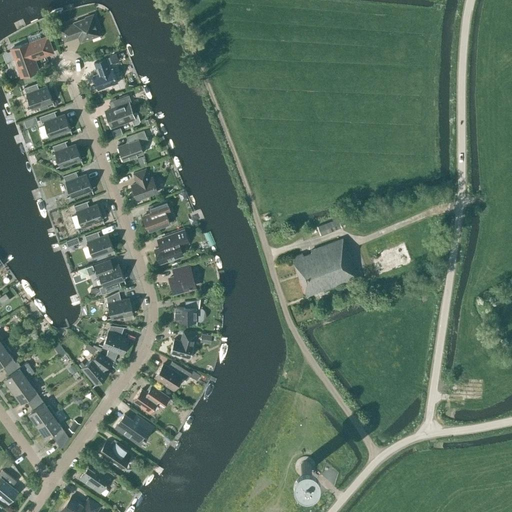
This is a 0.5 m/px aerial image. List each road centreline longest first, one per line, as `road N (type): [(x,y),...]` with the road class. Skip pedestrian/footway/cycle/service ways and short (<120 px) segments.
road 1 (residential): [(51,484),(141,348),(150,318),(69,82)]
road 2 (tertiary): [(425,434),(459,204),(470,0)]
road 3 (tertiary): [(331,511),(379,457),(425,434)]
